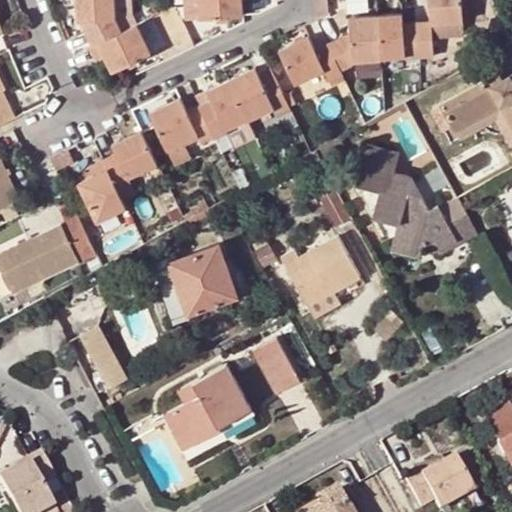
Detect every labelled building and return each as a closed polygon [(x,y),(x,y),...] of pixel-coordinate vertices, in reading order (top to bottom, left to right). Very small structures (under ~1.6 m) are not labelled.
[(93,46),(121,33),(115,19),(114,0),(77,0),(78,21),(82,21),(93,46)] [(199,0),(183,0),(185,20),(200,19),(199,0)] [(199,0),(200,19),(242,15),(240,0),(199,0)] [(429,0),(431,23),(417,24),(420,58),(436,56),(432,27),(464,24),(461,0),(429,0)] [(138,25),(131,11),(115,19),(121,33),(138,25)] [(379,17),(382,58),(405,55),(405,60),(420,58),(417,24),(404,25),(404,15),(379,17)] [(362,64),(360,60),(382,58),(379,17),(350,19),(351,31),(328,43),(343,73),(362,64)] [(138,25),(151,53),(159,49),(146,21),(138,25)] [(105,57),(113,72),(151,53),(138,25),(121,33),(93,46),(89,48),(97,61),(105,57)] [(325,73),(330,84),(344,77),(343,73),(328,43),(315,50),(308,37),(279,51),(298,85),(325,73)] [(291,107),(285,96),(276,76),(263,82),(259,73),(256,68),(230,80),(230,81),(248,118),(250,121),(274,109),(277,114),(291,107)] [(505,68),(498,72),(502,80),(510,75),(505,68)] [(500,103),(511,124),(511,73),(510,75),(502,80),(498,72),(442,103),(455,127),(500,103)] [(0,124),(11,119),(0,96),(0,93),(5,91),(8,90),(0,73),(0,124)] [(201,105),(216,138),(231,132),(229,128),(248,118),(230,81),(208,91),(213,99),(201,105)] [(17,116),(5,91),(0,93),(0,96),(11,119),(17,116)] [(285,96),(291,107),(296,105),(291,93),(285,96)] [(170,149),(186,142),(199,136),(203,144),(216,138),(201,105),(190,111),(183,98),(153,113),(170,149)] [(375,126),(407,109),(402,101),(386,110),(370,119),(375,126)] [(511,144),(511,124),(500,103),(455,127),(461,136),(496,118),(511,144)] [(274,109),(250,121),(256,134),(281,122),(279,119),(293,112),(291,107),(277,114),(274,109)] [(119,190),(133,184),(135,182),(132,177),(158,165),(142,131),(113,145),(117,153),(104,159),(119,190)] [(328,164),(347,154),(337,137),(319,147),(328,164)] [(194,157),(186,142),(170,149),(178,165),(194,157)] [(397,221),(393,237),(421,245),(422,240),(429,252),(436,248),(472,228),(456,198),(454,195),(429,208),(412,177),(392,171),(396,153),(364,143),(353,184),(377,191),(371,214),(397,221)] [(0,208),(23,198),(0,150),(0,208)] [(80,182),(97,221),(127,207),(123,200),(119,190),(104,159),(91,165),(95,174),(80,182)] [(330,181),(320,163),(313,166),(323,185),(330,181)] [(137,193),(133,184),(119,190),(123,200),(137,193)] [(42,190),(29,196),(35,208),(47,202),(42,190)] [(351,220),(336,191),(322,199),(337,228),(351,220)] [(188,218),(206,208),(203,203),(182,214),(185,221),(188,218)] [(197,233),(215,223),(206,208),(188,218),(197,233)] [(0,251),(0,259),(6,272),(15,291),(95,253),(76,215),(0,251)] [(472,228),(436,248),(440,256),(476,235),(472,228)] [(322,246),(298,258),(292,247),(280,254),(307,305),(332,291),(358,278),(334,235),(321,242),(322,246)] [(417,258),(421,245),(393,237),(390,249),(417,258)] [(218,242),(169,259),(184,314),(237,297),(218,242)] [(169,259),(168,255),(150,261),(172,321),(185,317),(184,314),(169,259)] [(338,303),(332,291),(307,305),(314,316),(338,303)] [(83,334),(113,388),(130,378),(101,325),(83,334)] [(275,337),(252,349),(275,392),(298,380),(275,337)] [(217,423),(249,407),(223,363),(174,390),(181,402),(161,414),(180,448),(219,427),(217,423)] [(481,415),(488,428),(511,414),(511,412),(506,401),(481,415)] [(511,414),(488,428),(510,468),(511,466),(511,414)] [(431,458),(402,476),(418,507),(432,500),(439,511),(472,492),(462,475),(475,467),(465,449),(442,462),(436,466),(431,458)] [(45,479),(47,482),(56,477),(42,450),(24,460),(27,463),(45,479)] [(431,458),(436,466),(442,462),(437,455),(431,458)] [(19,469),(0,478),(0,480),(17,511),(45,511),(56,506),(43,484),(47,482),(45,479),(27,463),(24,460),(16,464),(19,469)] [(396,507),(409,501),(393,464),(380,470),(396,507)] [(475,467),(462,475),(472,492),(485,484),(475,467)] [(312,511),(348,511),(334,486),(320,494),(326,504),(312,511)] [(320,494),(292,509),(293,511),(312,511),(326,504),(320,494)] [(75,511),(72,505),(66,500),(59,504),(64,511),(75,511)]
